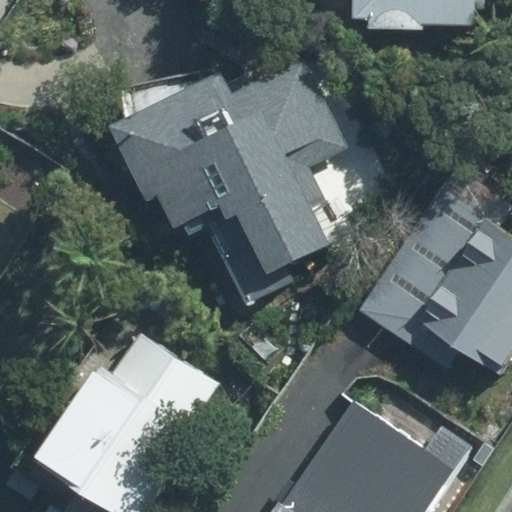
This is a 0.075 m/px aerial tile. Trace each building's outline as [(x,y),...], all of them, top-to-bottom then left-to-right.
[(281,0),(322,32),(476,35),(476,0),(281,0)] [(290,57),(114,147),(168,253),(200,237),(236,309),(334,260),(292,178),(340,154),(290,57)] [(511,232),(437,184),(355,309),(483,392),(511,346),(511,232)] [(165,511),(255,379),(144,305),(32,471),(61,490),(46,511),(165,511)] [(271,511),(431,511),(456,476),(347,402),(271,511)]
